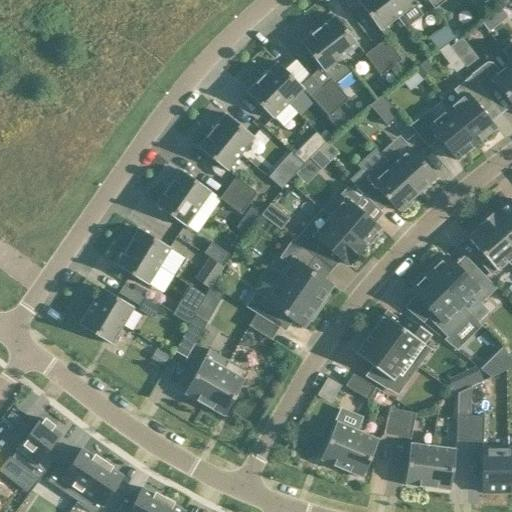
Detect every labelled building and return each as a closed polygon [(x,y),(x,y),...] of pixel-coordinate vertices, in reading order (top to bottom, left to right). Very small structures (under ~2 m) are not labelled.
[(383,0),(356,0),(357,0),(380,31),(397,18),(383,0)] [(410,0),(383,0),(397,18),(405,28),(422,15),(415,5),(410,0)] [(427,0),(434,9),(445,1),(443,0),(427,0)] [(499,6),(479,20),(488,31),(507,17),(499,6)] [(334,15),(317,29),(341,59),(358,46),(334,15)] [(447,25),(429,39),(438,50),(455,37),(447,25)] [(317,29),(300,42),(320,67),(319,69),(311,76),(321,88),(331,79),(335,84),(351,72),(349,69),(341,59),(317,29)] [(462,37),(450,46),(459,58),(471,49),(462,37)] [(375,47),(391,68),(402,60),(386,39),(375,47)] [(511,43),(503,50),(511,62),(511,43)] [(447,44),(439,50),(447,62),(456,55),(447,44)] [(380,76),(391,68),(375,47),(364,55),(380,76)] [(485,64),(471,75),(487,95),(498,86),(511,104),(511,62),(503,50),(502,51),(511,63),(499,73),(493,65),(492,64),(491,63),(490,63),(488,63),(487,63),(485,64)] [(276,61),(261,76),(289,104),(304,89),(276,61)] [(425,62),(416,69),(422,76),(431,69),(425,62)] [(416,70),(403,81),(410,90),(423,80),(416,70)] [(461,99),(448,110),(476,144),(496,127),(476,103),(487,95),(471,75),(453,90),(461,99)] [(289,104),(261,76),(246,92),(273,119),(289,104)] [(331,79),(321,88),(338,108),(348,99),(335,84),(331,79)] [(321,88),(311,97),(328,117),(338,108),(321,88)] [(382,95),(369,105),(387,126),(399,115),(382,95)] [(476,144),(448,110),(437,119),(429,110),(409,126),(428,148),(438,139),(456,160),(476,144)] [(225,113),(211,130),(241,155),(255,138),(225,113)] [(291,153),(300,143),(280,125),(271,135),(291,153)] [(241,155),(211,130),(197,147),(228,171),(241,155)] [(326,130),(320,136),(326,142),(332,136),(326,130)] [(293,154),(304,164),(326,142),(316,132),(293,154)] [(271,135),(262,145),(282,163),(291,153),(271,135)] [(383,158),(387,161),(417,194),(436,176),(411,148),(398,160),(390,152),(383,158)] [(310,158),(321,170),(330,161),(318,150),(310,158)] [(417,194),(387,161),(369,178),(366,174),(354,185),(380,211),(390,202),(398,211),(400,209),(403,211),(411,203),(409,201),(417,194)] [(179,169),(167,187),(199,209),(211,192),(179,169)] [(236,177),(228,188),(249,203),(257,193),(236,177)] [(199,209),(167,187),(154,205),(186,227),(199,209)] [(345,199),(329,217),(364,247),(365,247),(363,245),(366,242),(369,245),(378,234),(375,232),(379,227),(354,206),(360,199),(347,187),(340,195),(345,199)] [(249,203),(228,188),(220,198),(241,214),(249,203)] [(494,211),(486,218),(511,248),(511,199),(496,214),(494,211)] [(251,207),(243,217),(253,225),(261,215),(251,207)] [(266,219),(280,230),(289,219),(275,207),(266,219)] [(364,247),(329,217),(317,232),(312,227),(302,238),(321,255),(327,247),(347,265),(348,263),(350,264),(364,247)] [(511,248),(486,218),(478,225),(480,228),(468,238),(487,259),(482,263),(491,274),(496,270),(497,271),(507,262),(511,267),(511,248)] [(138,228),(127,246),(160,267),(173,275),(184,258),(171,249),(138,228)] [(289,265),(279,280),(320,308),(328,295),(325,293),(331,285),(306,268),(314,256),(292,239),(279,258),(289,265)] [(212,243),(204,253),(216,262),(222,266),(229,255),(212,243)] [(127,246),(115,265),(148,285),(160,267),(127,246)] [(429,273),(470,314),(461,305),(472,294),(480,303),(496,288),(475,266),(466,275),(446,256),(442,260),(439,257),(429,267),(432,270),(429,273)] [(209,288),(223,267),(209,257),(195,279),(209,288)] [(470,314),(429,273),(425,277),(422,274),(412,284),(415,287),(410,291),(432,313),(427,318),(446,337),(470,314)] [(245,307),(256,313),(272,323),(280,311),(303,326),(308,318),(311,320),(320,308),(279,280),(266,299),(255,292),(245,307)] [(101,288),(90,306),(123,326),(134,308),(101,288)] [(197,290),(180,319),(189,325),(195,314),(200,304),(205,295),(197,290)] [(159,308),(145,299),(138,309),(152,318),(159,308)] [(200,304),(195,314),(208,321),(213,311),(200,304)] [(123,326),(90,306),(79,324),(112,345),(123,326)] [(386,309),(370,331),(409,360),(421,343),(424,345),(432,335),(406,316),(402,321),(386,309)] [(278,328),(272,323),(256,313),(248,326),(271,340),(278,328)] [(182,337),(195,344),(208,321),(195,314),(189,325),(182,337)] [(409,360),(370,332),(367,336),(368,336),(366,339),(365,339),(355,353),(372,365),(365,376),(387,390),(408,361),(409,360)] [(511,357),(503,348),(492,358),(505,370),(511,366),(511,357)] [(209,349),(184,394),(203,405),(229,360),(228,360),(209,349)] [(158,350),(151,359),(163,367),(169,357),(162,353),(158,350)] [(229,360),(203,405),(223,416),(248,372),(229,360)] [(375,387),(353,373),(345,386),(368,400),(375,387)] [(463,374),(448,381),(454,394),(469,387),(463,374)] [(384,433),(397,436),(402,410),(389,407),(384,433)] [(402,410),(397,436),(410,439),(415,413),(402,410)] [(11,411),(6,417),(16,424),(20,418),(11,411)] [(469,442),(470,415),(457,415),(456,441),(469,442)] [(470,415),(469,442),(483,442),(484,416),(470,415)] [(41,418),(11,457),(38,479),(53,461),(44,453),(60,433),(52,427),(53,426),(45,420),(44,421),(41,418)] [(319,460),(341,469),(357,430),(336,421),(319,460)] [(357,430),(341,469),(361,478),(378,439),(357,430)] [(404,485),(427,488),(432,445),(410,443),(404,485)] [(432,445),(427,488),(450,491),(455,448),(432,445)] [(508,448),(482,448),(482,492),(508,492),(508,448)] [(70,467),(56,487),(76,500),(102,461),(94,456),(94,457),(82,449),(70,467)] [(60,461),(47,481),(56,487),(70,467),(60,461)] [(102,461),(76,500),(93,511),(97,511),(102,506),(115,486),(122,476),(110,468),(110,467),(102,461)] [(115,486),(102,506),(111,511),(113,511),(125,492),(115,486)] [(128,511),(156,511),(164,498),(155,494),(155,495),(142,488),(136,498),(128,511)] [(125,492),(113,511),(128,511),(136,498),(129,495),(125,492)] [(164,498),(156,511),(183,511),(184,511),(172,504),(172,503),(164,498)]
